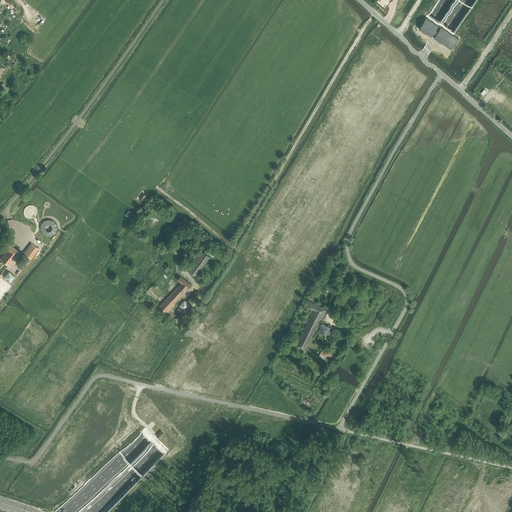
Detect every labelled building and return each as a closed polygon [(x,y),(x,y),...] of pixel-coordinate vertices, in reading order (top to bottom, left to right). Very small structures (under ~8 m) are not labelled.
[(426,18),(419,29),(452,49),(458,38),(426,18)] [(163,212),(158,208),(151,217),(156,221),(163,212)] [(41,225),(41,229),(43,233),(47,236),(51,236),(55,233),(57,228),(56,224),(53,221),(48,219),(44,221),(41,225)] [(7,250),(1,259),(8,265),(19,252),(6,242),(3,246),(7,250)] [(176,242),(171,249),(172,250),(184,260),(188,256),(185,254),(187,251),(176,242)] [(24,253),(31,258),(38,249),(32,244),(24,253)] [(201,249),(186,270),(196,277),(210,256),(201,249)] [(13,283),(17,276),(9,271),(5,277),(13,283)] [(174,304),(175,303),(184,293),(191,284),(180,276),(178,280),(182,283),(168,298),(174,304)] [(158,308),(165,314),(174,304),(168,298),(158,308)] [(185,310),(191,304),(185,299),(180,305),(185,310)] [(323,315),(326,309),(309,300),(306,306),(314,310),(312,314),(296,344),(306,349),(322,317),(323,317),(324,315),(323,315)] [(140,314),(124,339),(134,346),(150,321),(140,314)] [(318,331),(327,336),(331,327),(322,323),(318,331)] [(325,359),(327,361),(332,354),(323,349),(321,353),(327,356),(325,359)] [(106,401),(112,392),(100,383),(93,392),(106,401)] [(88,400),(81,409),(93,418),(100,409),(88,400)]
